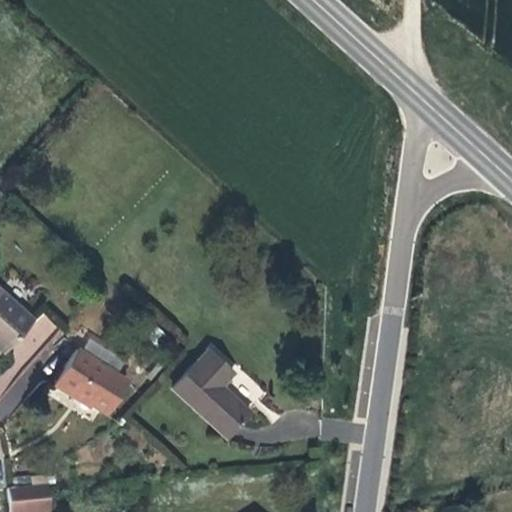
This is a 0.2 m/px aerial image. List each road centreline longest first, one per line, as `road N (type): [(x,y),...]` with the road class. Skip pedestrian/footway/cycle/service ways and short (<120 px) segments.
road 1 (residential): [(370,511),(414,197)]
road 2 (secondary): [(435,107),(314,0)]
